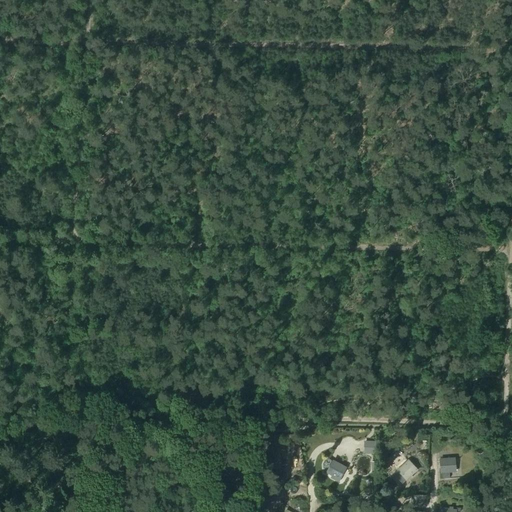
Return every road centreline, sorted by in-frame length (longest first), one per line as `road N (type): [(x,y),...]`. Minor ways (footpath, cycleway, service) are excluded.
road 1 (track): [(0,431),(64,420),(511,424)]
road 2 (unknown): [(511,49),(0,39)]
road 3 (track): [(511,241),(0,238)]
road 4 (track): [(64,420),(90,0)]
road 5 (track): [(511,248),(506,430)]
